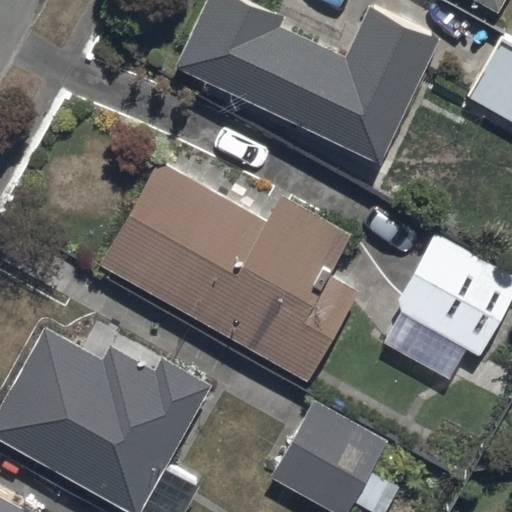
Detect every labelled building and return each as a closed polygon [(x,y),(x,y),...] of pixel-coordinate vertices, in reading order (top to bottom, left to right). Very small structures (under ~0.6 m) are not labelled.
[(282,18),(242,0),(210,0),(177,73),(380,166),(436,43),(367,11),(345,59),(278,28),(282,18)] [(468,0),(500,17),(509,0),(468,0)] [(511,48),(500,41),(466,103),(511,128),(511,48)] [(263,220),(159,160),(98,266),(306,386),(359,293),(331,277),(353,238),(278,195),(263,220)] [(511,295),(511,276),(431,233),(390,308),(478,357),(511,295)] [(44,330),(0,408),(0,442),(123,511),(146,511),(214,391),(162,362),(155,375),(114,352),(107,365),(44,330)] [(387,446),(310,403),(268,477),(329,511),(353,511),(356,507),(365,511),(387,511),(400,489),(372,474),(387,446)] [(0,511),(60,511),(0,480),(0,511)]
